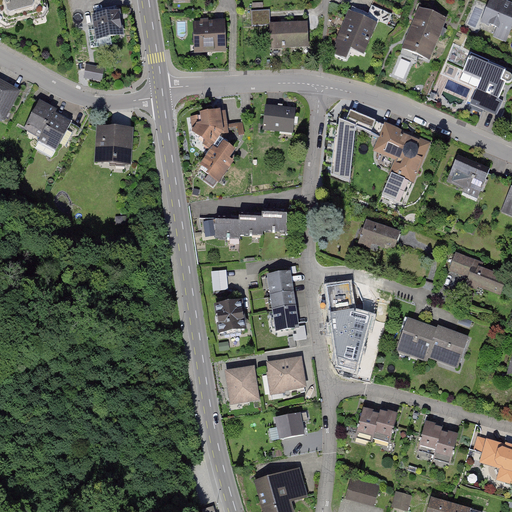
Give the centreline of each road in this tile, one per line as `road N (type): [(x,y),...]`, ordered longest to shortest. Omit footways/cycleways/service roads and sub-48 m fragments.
road 1 (tertiary): [(162,94),(216,439),(236,511)]
road 2 (residential): [(327,386),(307,202),(320,84)]
road 3 (residential): [(511,154),(320,84)]
road 4 (residential): [(327,386),(511,424)]
road 5 (residential): [(162,94),(91,101),(0,53)]
road 6 (residential): [(320,84),(162,94)]
road 7 (residential): [(324,511),(327,386)]
